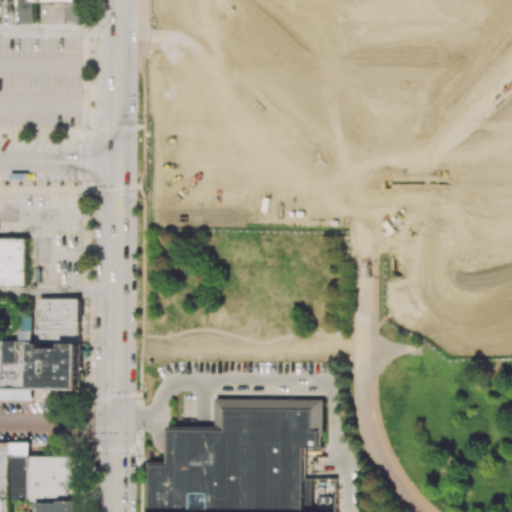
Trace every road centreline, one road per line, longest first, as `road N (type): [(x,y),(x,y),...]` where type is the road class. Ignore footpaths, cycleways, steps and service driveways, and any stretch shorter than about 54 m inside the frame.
road 1 (secondary): [(117,215),(115,423)]
road 2 (residential): [(361,328),(368,430),(382,468),(417,511)]
road 3 (secondary): [(119,6),(117,161)]
